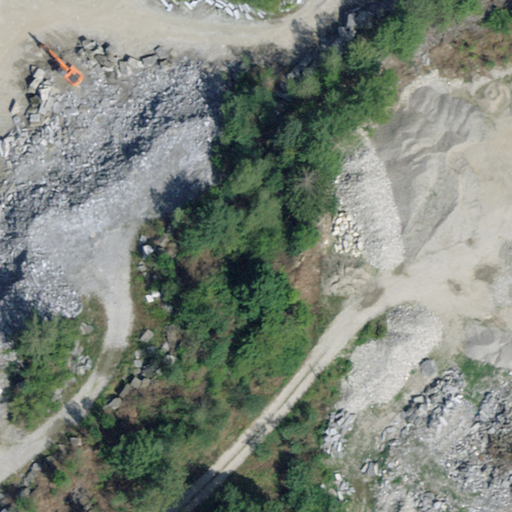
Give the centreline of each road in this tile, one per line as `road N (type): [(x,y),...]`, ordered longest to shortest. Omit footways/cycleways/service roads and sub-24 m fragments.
road 1 (track): [(511,228),(348,321),(180,511)]
road 2 (track): [(316,0),(269,31),(62,0)]
road 3 (track): [(0,475),(85,408),(115,359),(120,266)]
road 4 (track): [(22,0),(64,77),(54,133),(0,188)]
